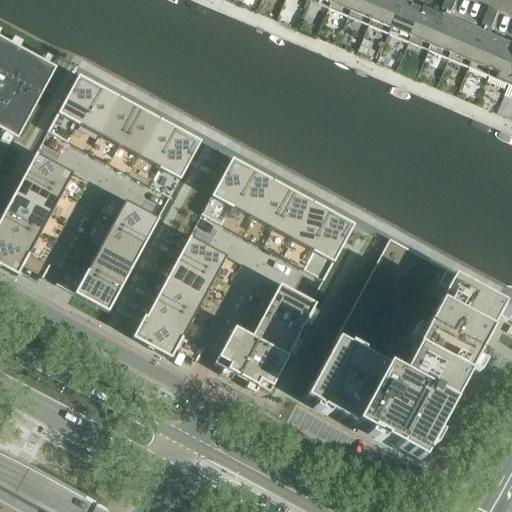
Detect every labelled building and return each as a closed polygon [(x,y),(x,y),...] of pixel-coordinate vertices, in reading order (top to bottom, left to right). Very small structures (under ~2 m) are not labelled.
[(310,0),(309,2),(329,10),(333,0),(310,0)] [(333,0),(329,10),(349,19),(357,0),(333,0)] [(357,0),(349,19),(369,27),(380,0),(357,0)] [(380,0),(369,27),(389,36),(404,0),(380,0)] [(407,0),(404,0),(389,36),(409,44),(425,7),(407,0)] [(445,0),(442,8),(451,12),(455,4),(445,0)] [(425,7),(409,44),(429,52),(445,16),(425,7)] [(498,12),(489,8),(486,17),(495,21),(498,12)] [(445,16),(429,52),(449,61),(464,24),(445,16)] [(482,26),(491,29),(495,21),(486,17),(482,26)] [(464,24),(449,61),(469,69),(484,33),(464,24)] [(484,33),(469,69),(489,78),(504,41),(484,33)] [(511,44),(504,41),(489,78),(509,86),(511,78),(511,44)] [(0,42),(0,134),(15,142),(54,71),(0,42)] [(77,78),(46,134),(66,145),(76,127),(77,128),(98,89),(77,78)] [(98,89),(77,128),(97,139),(118,100),(98,89)] [(118,100),(97,139),(117,150),(138,111),(118,100)] [(138,111),(117,150),(137,160),(158,122),(138,111)] [(158,122),(137,160),(156,171),(177,132),(158,122)] [(158,172),(148,189),(169,200),(199,144),(177,132),(156,171),(158,172)] [(34,156),(23,177),(60,197),(71,176),(34,156)] [(230,161),(200,217),(220,228),(229,210),(231,211),(252,173),(230,161)] [(252,173),(231,211),(251,222),(272,183),(252,173)] [(23,177),(12,197),(49,217),(60,197),(23,177)] [(272,183),(251,222),(270,233),(291,194),(272,183)] [(291,194),(270,233),(290,243),(311,205),(291,194)] [(12,197),(1,217),(38,237),(49,217),(12,197)] [(123,203),(110,227),(144,245),(157,221),(123,203)] [(311,205),(290,243),(310,254),(331,215),(311,205)] [(311,255),(302,272),(322,283),(352,227),(331,215),(310,254),(311,255)] [(1,217),(0,219),(0,241),(28,256),(38,237),(1,217)] [(110,227),(98,250),(132,268),(144,245),(110,227)] [(188,239),(176,261),(213,280),(225,259),(188,239)] [(0,269),(16,278),(28,256),(0,241),(0,269)] [(388,241),(302,400),(418,463),(504,304),(486,294),(487,292),(464,279),(463,281),(427,262),(428,260),(408,249),(407,251),(388,241)] [(98,250),(86,272),(120,290),(132,268),(98,250)] [(176,261),(166,280),(202,300),(213,280),(176,261)] [(86,272),(73,296),(106,315),(120,290),(86,272)] [(166,280),(155,300),(192,320),(202,300),(166,280)] [(232,330),(213,366),(267,395),(286,359),(314,306),(278,287),(250,339),(232,330)] [(143,318),(142,319),(181,340),(192,320),(155,300),(144,319),(143,318)] [(142,319),(131,340),(169,361),(181,340),(142,319)]
